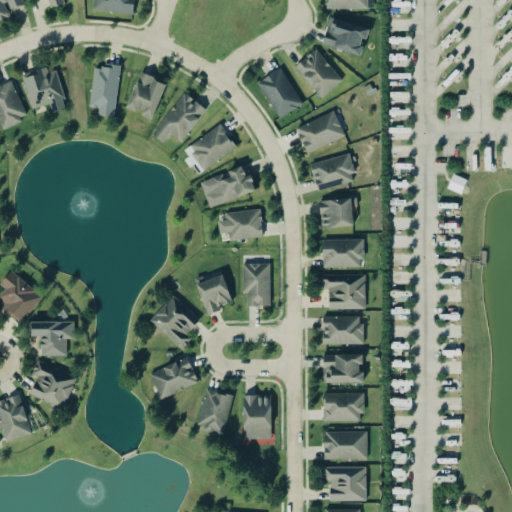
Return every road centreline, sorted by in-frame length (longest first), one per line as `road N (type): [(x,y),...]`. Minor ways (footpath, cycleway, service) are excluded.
road 1 (residential): [(185,61),(250,116),(286,197),(291,511)]
road 2 (residential): [(215,79),(242,53),(292,27),(292,0),(152,42)]
road 3 (residential): [(0,52),(70,35),(114,36),(152,42),(185,61)]
road 4 (residential): [(291,335),(224,335),(210,342),(209,361),(225,371),(291,371)]
